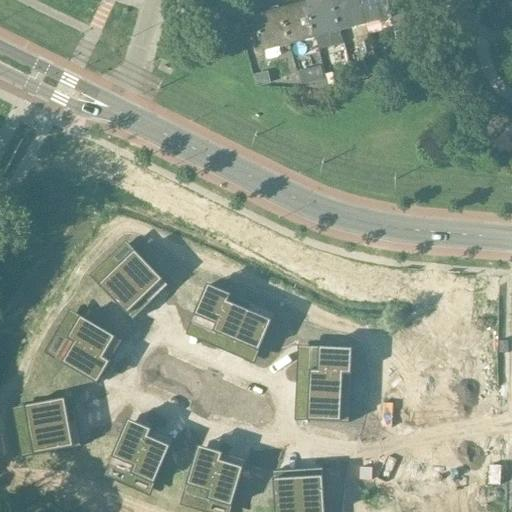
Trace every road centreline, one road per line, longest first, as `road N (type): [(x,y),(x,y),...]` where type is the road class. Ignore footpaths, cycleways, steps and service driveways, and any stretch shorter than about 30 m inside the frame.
road 1 (residential): [(279,432),(254,445),(130,405),(121,386),(139,347),(164,339),(273,385),(284,407)]
road 2 (tertiary): [(477,238),(372,224),(296,200),(114,112)]
road 3 (residential): [(279,432),(351,451),(410,443),(472,411)]
road 4 (residential): [(472,411),(477,238)]
road 5 (tertiary): [(114,112),(82,86),(0,47)]
road 6 (tertiary): [(0,72),(74,107),(114,112)]
